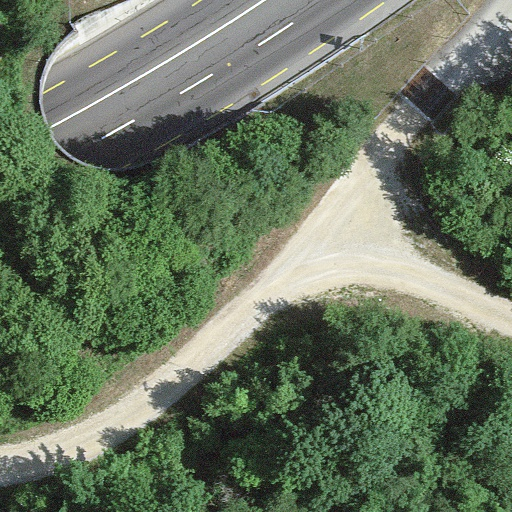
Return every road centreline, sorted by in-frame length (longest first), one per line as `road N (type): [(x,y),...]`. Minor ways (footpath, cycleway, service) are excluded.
road 1 (track): [(0,475),(53,463),(135,416),(318,242),(381,275),(511,322)]
road 2 (primary): [(305,0),(69,149),(0,183)]
road 3 (track): [(318,242),(422,103),(511,9)]
